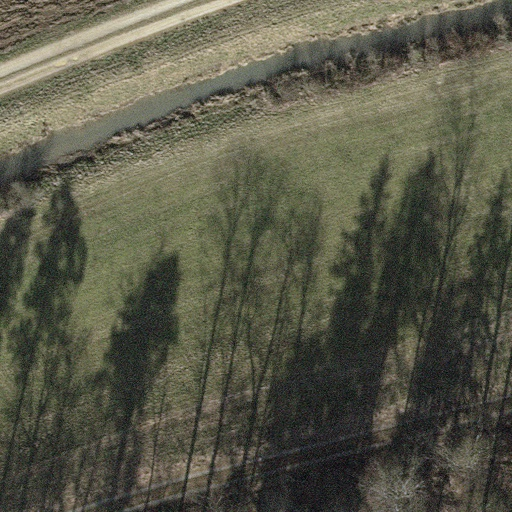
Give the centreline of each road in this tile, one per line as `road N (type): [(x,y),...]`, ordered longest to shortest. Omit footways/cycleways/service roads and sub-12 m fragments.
road 1 (track): [(125,511),(259,465),(511,395)]
road 2 (track): [(0,80),(208,0)]
